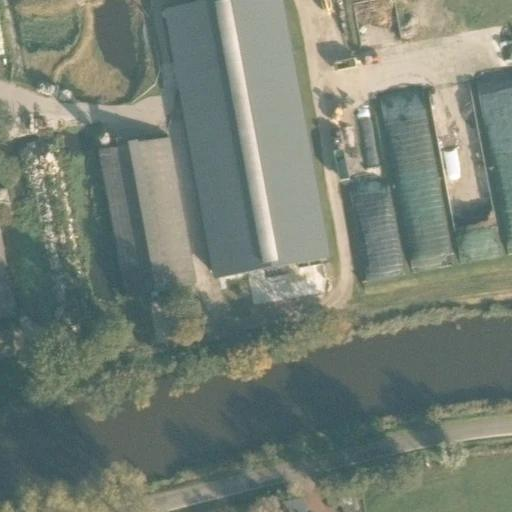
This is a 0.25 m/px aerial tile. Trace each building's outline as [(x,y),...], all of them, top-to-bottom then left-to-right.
[(198,5),(166,11),(167,18),(174,57),(177,57),(178,62),(184,89),(188,111),(219,280),(224,279),(248,274),(263,272),(266,271),(294,266),(298,265),(326,260),(278,0),(227,0),(214,2),(198,5)] [(75,11),(64,47),(70,85),(102,95),(140,88),(152,48),(147,14),(113,4),(75,11)] [(7,13),(0,13),(0,56),(14,54),(7,13)] [(168,140),(97,153),(123,297),(194,284),(168,140)] [(0,355),(16,353),(9,319),(14,318),(13,316),(8,289),(0,246),(0,355)] [(315,511),(314,499),(292,502),(293,511),(315,511)]
